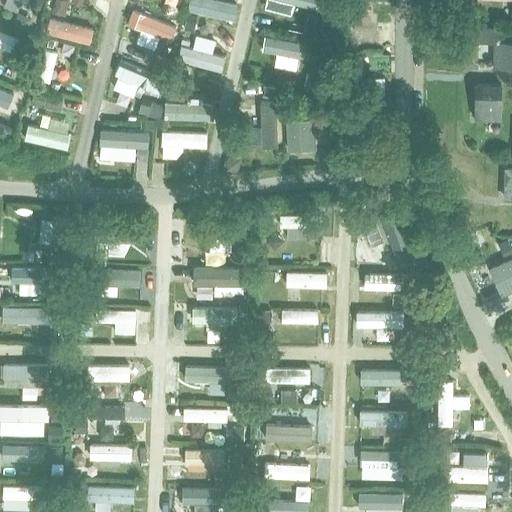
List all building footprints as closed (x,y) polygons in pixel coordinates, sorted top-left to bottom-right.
[(32,0),(31,5),(40,8),(42,0),(32,0)] [(55,0),(53,11),(64,14),(67,0),(55,0)] [(187,0),(186,9),(228,17),(231,3),(214,0),(187,0)] [(166,1),(162,10),(178,17),(182,8),(166,1)] [(291,20),(294,8),(281,4),(278,16),(291,20)] [(188,14),(186,24),(200,26),(201,17),(188,14)] [(44,16),(42,33),(87,39),(89,23),(44,16)] [(306,20),(304,32),(314,34),(317,22),(306,20)] [(378,25),(358,31),(364,48),(383,43),(378,25)] [(0,46),(6,49),(13,32),(0,26),(0,46)] [(495,43),(495,68),(511,68),(511,29),(477,29),(477,43),(495,43)] [(295,70),(300,47),(259,38),(257,48),(271,51),(268,64),(295,70)] [(46,78),(50,48),(39,47),(35,76),(46,78)] [(218,67),(219,49),(178,47),(177,64),(218,67)] [(386,62),(385,49),(371,51),(373,64),(386,62)] [(113,59),(108,73),(137,83),(142,68),(113,59)] [(143,72),(138,84),(154,92),(160,80),(143,72)] [(306,73),(304,87),(314,88),(317,75),(306,73)] [(171,83),(168,97),(183,99),(185,86),(171,83)] [(263,85),(263,94),(276,96),(277,86),(263,85)] [(502,86),(477,85),(476,119),(501,120),(502,86)] [(114,103),(127,105),(129,92),(116,90),(114,103)] [(33,92),(30,104),(42,107),(45,95),(33,92)] [(256,99),(254,143),(271,144),(273,100),(256,99)] [(142,100),(140,111),(161,116),(164,102),(153,100),(153,103),(142,100)] [(29,104),(20,137),(38,142),(47,109),(29,104)] [(155,115),(152,125),(165,129),(168,120),(155,115)] [(311,146),(311,117),(280,117),(280,146),(311,146)] [(141,118),(140,127),(152,128),(152,125),(152,119),(141,118)] [(3,123),(0,129),(0,136),(8,140),(14,129),(3,123)] [(100,127),(99,150),(140,152),(141,130),(100,127)] [(117,153),(116,170),(129,170),(130,154),(117,153)] [(227,157),(226,170),(239,172),(240,158),(227,157)] [(274,213),(275,224),(282,223),(283,232),(309,231),(309,212),(274,213)] [(373,213),(360,218),(365,231),(378,226),(373,213)] [(192,235),(231,236),(232,216),(193,215),(192,235)] [(37,254),(49,254),(49,217),(37,217),(37,254)] [(511,247),(508,239),(500,243),(506,256),(511,253),(511,247)] [(238,248),(231,258),(240,265),(247,255),(238,248)] [(424,254),(413,258),(416,267),(428,262),(424,254)] [(504,298),(511,293),(511,260),(490,273),(504,298)] [(131,283),(132,267),(102,265),(101,281),(131,283)] [(14,279),(14,291),(38,291),(37,266),(6,266),(6,279),(14,279)] [(319,286),(320,269),(281,267),(280,284),(319,286)] [(393,288),(394,271),(362,269),(361,286),(393,288)] [(275,272),(263,272),(263,280),(275,280),(275,272)] [(271,299),(271,286),(259,286),(258,299),(271,299)] [(53,287),(52,304),(65,304),(65,288),(53,287)] [(235,290),(229,301),(239,307),(245,296),(235,290)] [(2,302),(2,320),(35,320),(35,302),(2,302)] [(186,318),(230,321),(231,305),(187,303),(186,318)] [(130,331),(130,306),(105,306),(105,330),(130,331)] [(312,320),(312,306),(276,306),(277,320),(312,320)] [(352,307),(351,337),(382,338),(383,323),(396,324),(397,309),(352,307)] [(270,309),(255,309),(255,321),(270,321),(270,309)] [(419,312),(407,312),(407,322),(419,322),(419,312)] [(81,323),(80,334),(92,335),(92,323),(81,323)] [(215,327),(201,327),(201,341),(215,341),(215,327)] [(33,396),(32,361),(0,361),(0,384),(17,384),(17,397),(33,396)] [(124,377),(124,362),(90,362),(90,377),(124,377)] [(274,379),(305,380),(306,364),(275,363),(274,379)] [(379,380),(379,391),(401,392),(401,368),(368,367),(368,380),(379,380)] [(225,384),(226,376),(184,375),(183,383),(225,384)] [(449,376),(433,376),(433,420),(449,420),(449,376)] [(48,391),(47,400),(62,401),(63,391),(48,391)] [(463,393),(451,393),(451,406),(464,406),(463,393)] [(0,429),(39,430),(39,418),(49,418),(49,401),(0,400),(0,429)] [(84,401),(84,414),(118,413),(118,400),(84,401)] [(179,404),(178,419),(227,421),(228,406),(179,404)] [(258,405),(258,414),(272,415),(272,406),(258,405)] [(394,428),(395,409),(356,407),(355,427),(394,428)] [(86,420),(77,420),(77,431),(86,432),(86,420)] [(61,425),(47,425),(47,441),(61,441),(61,425)] [(244,428),(232,428),(232,440),(244,440),(244,428)] [(1,440),(0,456),(41,458),(42,442),(1,440)] [(180,465),(215,467),(216,446),(182,444),(180,465)] [(48,445),(48,455),(58,456),(59,445),(48,445)] [(287,460),(287,448),(272,447),(271,474),(305,476),(306,461),(287,460)] [(396,469),(397,449),(364,447),(363,467),(396,469)] [(502,450),(459,448),(458,461),(451,461),(451,476),(485,478),(486,463),(501,463),(502,450)] [(78,453),(75,456),(75,461),(78,465),(83,465),(87,461),(87,456),(83,453),(78,453)] [(445,453),(435,453),(435,463),(445,463),(445,453)] [(242,454),(229,454),(229,466),(242,466),(242,454)] [(400,468),(397,482),(409,485),(412,471),(400,468)] [(365,481),(389,481),(389,471),(365,470),(365,481)] [(0,506),(30,506),(29,481),(0,481),(0,506)] [(88,496),(121,497),(122,483),(88,482),(88,496)] [(192,506),(218,508),(219,487),(180,485),(179,500),(193,500),(192,506)] [(275,496),(305,496),(305,485),(275,485),(275,496)] [(482,490),(446,489),(445,511),(459,511),(459,506),(481,507),(482,490)] [(302,511),(303,503),(265,501),(264,511),(302,511)]
